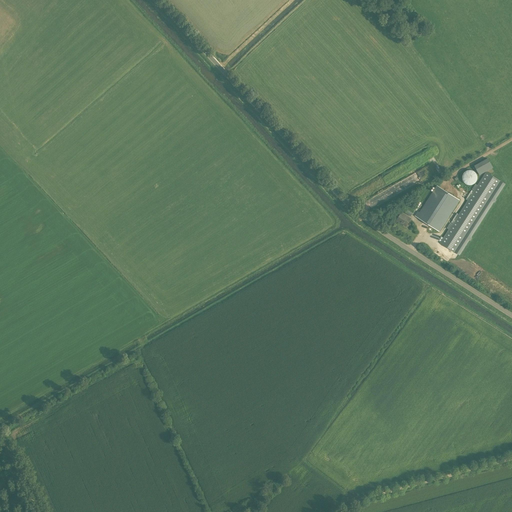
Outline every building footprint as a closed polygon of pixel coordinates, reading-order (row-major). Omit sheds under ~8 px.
[(477,174),(492,169),(488,158),(473,164),(477,174)] [(477,180),(477,177),(477,175),(476,173),(474,171),(472,170),(470,170),(468,170),(465,171),(464,173),(463,175),(462,177),(463,180),(464,182),(465,183),(468,185),(470,185),(472,185),(474,184),(476,182),(477,180)] [(491,195),(500,181),(486,171),(477,185),(475,184),(472,189),(474,190),(452,224),(450,222),(447,228),(448,229),(440,243),(454,252),(464,238),(465,239),(468,235),(466,234),(489,199),(490,200),(493,196),(491,195)] [(418,216),(418,217),(439,231),(459,200),(438,186),(418,216)] [(406,227),(411,218),(402,212),(396,220),(406,227)]
